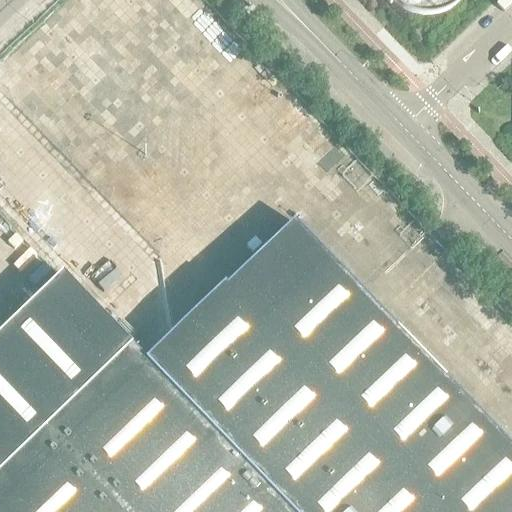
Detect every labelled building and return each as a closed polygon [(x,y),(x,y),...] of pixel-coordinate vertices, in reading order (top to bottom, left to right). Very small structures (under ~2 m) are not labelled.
[(385,0),(390,5),(393,2),(395,5),(398,7),(401,9),(405,11),(408,13),(411,14),(415,15),(419,16),(422,16),(426,17),(430,16),(434,16),(437,15),(441,14),(444,13),(448,11),(451,9),(454,7),(457,5),(460,2),(457,0),(385,0)] [(0,95),(0,210),(95,309),(113,292),(153,254),(0,95)] [(221,292),(147,362),(227,447),(289,511),(511,511),(511,450),(418,353),(373,306),(344,276),(294,225),(247,270),(227,290),(225,287),(221,292)] [(61,280),(0,338),(0,475),(132,349),(63,277),(61,280)] [(0,475),(0,511),(289,511),(227,447),(147,363),(132,349),(0,475)]
